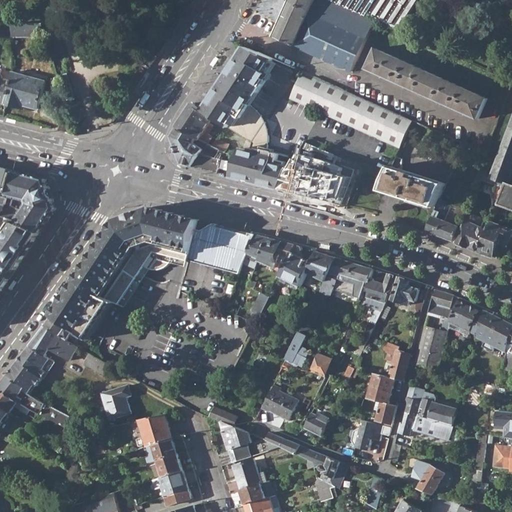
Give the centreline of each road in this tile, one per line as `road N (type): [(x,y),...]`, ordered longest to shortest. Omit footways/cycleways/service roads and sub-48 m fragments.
road 1 (residential): [(259,424),(373,470),(387,463),(438,261)]
road 2 (primary): [(115,170),(438,261)]
road 3 (primary): [(115,170),(226,0)]
road 4 (secondary): [(0,335),(115,170)]
road 5 (unknown): [(310,65),(279,88),(265,113),(389,162)]
road 6 (unknown): [(360,87),(492,143)]
